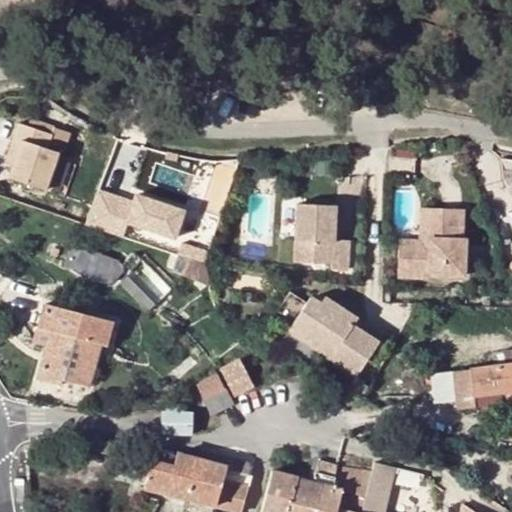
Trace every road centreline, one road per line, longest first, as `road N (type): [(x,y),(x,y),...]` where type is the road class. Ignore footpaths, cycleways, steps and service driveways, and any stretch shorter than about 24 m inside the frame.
road 1 (residential): [(511,134),(354,123),(159,125),(57,83),(0,80)]
road 2 (residential): [(54,422),(186,439),(273,422),(251,511)]
